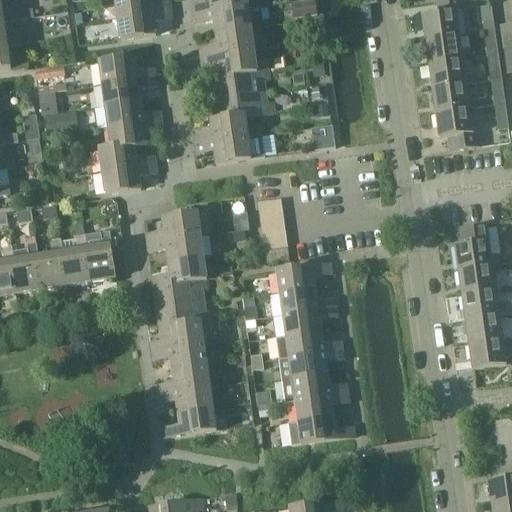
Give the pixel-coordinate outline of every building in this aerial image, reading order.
[(0,0),(0,22),(4,22),(4,24),(30,20),(29,12),(17,13),(4,15),(2,0),(0,0)] [(114,0),(117,20),(171,13),(169,4),(152,6),(150,0),(114,0)] [(210,0),(211,6),(193,8),(195,18),(248,10),(246,0),(210,0)] [(438,14),(422,16),(426,41),(459,36),(456,12),(464,11),(462,0),(461,0),(436,3),(438,14)] [(316,1),(291,5),(293,21),(318,17),(316,1)] [(491,7),(481,9),(483,24),(493,22),(491,7)] [(248,10),(195,18),(196,25),(213,23),(215,35),(251,30),(248,10)] [(171,13),(117,20),(121,42),(150,37),(156,36),(154,24),(172,21),(171,13)] [(4,22),(0,22),(0,47),(7,46),(8,49),(34,45),(33,36),(7,40),(4,24),(4,22)] [(511,28),(511,25),(500,26),(503,51),(511,49),(511,28)] [(217,48),(199,51),(201,60),(254,52),(251,30),(215,35),(217,48)] [(495,31),(484,33),(487,49),(497,48),(495,31)] [(459,36),(426,41),(429,65),(462,61),(459,36)] [(7,46),(0,47),(0,73),(10,72),(10,73),(26,71),(25,62),(10,65),(8,49),(7,46)] [(511,49),(503,51),(507,74),(511,73),(511,49)] [(254,52),(201,60),(202,68),(213,66),(215,80),(268,72),(267,63),(256,65),(254,52)] [(498,56),(488,57),(490,74),(500,72),(498,56)] [(99,65),(102,87),(155,80),(154,71),(137,73),(135,60),(99,65)] [(462,61),(429,65),(432,90),(466,86),(473,84),(472,75),(464,76),(462,61)] [(324,66),(313,67),(314,79),(326,77),(324,66)] [(63,70),(36,74),(37,81),(64,78),(63,70)] [(268,72),(215,80),(218,101),(267,94),(265,82),(269,81),(268,72)] [(139,91),(157,88),(155,80),(102,87),(106,108),(141,103),(139,91)] [(502,81),(492,82),(494,99),(504,97),(502,81)] [(64,85),(38,89),(39,97),(66,93),(64,85)] [(466,86),(432,90),(436,115),(477,109),(476,101),(468,102),(466,86)] [(33,103),(32,90),(20,91),(22,105),(33,103)] [(267,94),(218,101),(221,121),(221,122),(245,118),(245,119),(275,115),(276,115),(274,105),(273,105),(269,105),(267,94)] [(106,108),(109,130),(161,122),(160,114),(143,116),(141,103),(106,108)] [(509,131),(505,105),(495,107),(499,132),(509,131)] [(328,108),(317,109),(319,120),(329,119),(328,108)] [(477,109),(436,115),(439,141),(448,140),(450,153),(483,149),(479,126),(477,111),(477,109)] [(0,122),(10,121),(9,112),(0,112),(0,122)] [(39,114),(26,115),(28,139),(41,138),(39,114)] [(63,117),(46,119),(48,137),(65,135),(63,117)] [(211,137),(194,139),(195,147),(248,140),(245,119),(245,118),(221,122),(221,121),(209,122),(211,137)] [(145,133),(151,133),(163,131),(161,122),(109,130),(111,147),(98,149),(99,153),(135,148),(147,146),(145,133)] [(332,130),(314,133),(317,153),(324,152),(328,152),(335,151),(332,130)] [(0,138),(0,147),(18,145),(17,136),(0,138)] [(248,140),(195,147),(197,156),(214,154),(216,167),(251,162),(264,160),(261,138),(248,140)] [(39,144),(29,145),(31,158),(41,157),(40,152),(40,151),(39,144)] [(99,153),(102,175),(156,167),(154,159),(137,161),(135,148),(99,153)] [(14,161),(6,162),(0,163),(0,172),(15,170),(14,161)] [(106,197),(115,196),(141,192),(139,179),(157,176),(156,167),(102,175),(106,197)] [(0,187),(0,197),(10,196),(9,186),(0,187)] [(282,201),(259,204),(261,216),(283,213),(282,201)] [(221,204),(208,206),(209,217),(222,216),(221,204)] [(55,209),(41,211),(43,223),(57,220),(55,209)] [(30,213),(16,215),(18,226),(32,224),(30,213)] [(261,216),(262,228),(285,225),(283,213),(261,216)] [(164,235),(146,237),(147,246),(201,238),(198,216),(185,218),(162,221),(164,235)] [(76,242),(61,245),(63,256),(61,256),(67,289),(92,285),(86,252),(88,251),(86,237),(84,237),(82,225),(74,226),(76,242)] [(264,240),(287,236),(285,225),(262,228),(264,240)] [(456,250),(452,250),(454,261),(457,261),(459,273),(493,268),(499,268),(497,257),(492,258),(489,242),(487,227),(461,230),(464,246),(455,247),(456,250)] [(110,234),(100,235),(86,237),(88,251),(86,252),(92,285),(116,281),(111,249),(112,249),(110,234)] [(244,235),(235,236),(236,244),(245,243),(244,235)] [(264,240),(266,252),(288,249),(287,236),(264,240)] [(201,238),(147,246),(149,254),(167,252),(168,264),(204,259),(201,238)] [(42,292),(67,289),(61,256),(63,256),(61,245),(61,241),(51,242),(53,257),(38,259),(37,259),(42,292)] [(12,252),(14,264),(13,264),(18,296),(42,292),(37,259),(38,259),(36,245),(27,246),(28,250),(12,252)] [(3,250),(5,265),(0,266),(0,298),(18,296),(13,264),(14,264),(12,252),(12,249),(3,250)] [(290,262),(288,249),(266,252),(267,265),(290,262)] [(170,277),(152,280),(154,288),(207,281),(204,259),(168,264),(170,277)] [(277,273),(278,275),(280,295),(316,290),(314,279),(332,276),(330,266),(277,273)] [(493,268),(459,273),(462,297),(497,292),(493,270),(493,268)] [(207,281),(154,288),(154,290),(157,309),(199,303),(205,302),(203,291),(209,290),(207,281)] [(318,304),(316,290),(280,295),(284,317),(337,310),(336,302),(318,304)] [(497,292),(462,297),(466,322),(500,317),(511,315),(511,303),(498,306),(497,292)] [(199,303),(157,309),(160,331),(213,323),(212,315),(207,315),(205,302),(199,303)] [(284,317),(286,338),(322,333),(320,322),(338,319),(337,310),(284,317)] [(245,312),(246,322),(258,321),(256,311),(245,312)] [(500,317),(466,322),(469,346),(503,341),(500,317)] [(161,343),(150,345),(152,354),(205,346),(203,334),(224,331),(223,322),(213,323),(160,331),(161,343)] [(341,344),(324,346),(322,333),(286,338),(275,340),(278,361),(343,352),(341,344)] [(503,341),(469,346),(473,371),(507,366),(503,341)] [(205,346),(152,354),(153,363),(170,360),(172,373),(208,368),(205,346)] [(278,361),(281,383),(328,376),(326,365),(344,362),(343,352),(278,361)] [(244,357),(235,359),(236,364),(237,370),(245,368),(245,363),(244,357)] [(251,365),(252,373),(263,372),(262,364),(251,365)] [(174,385),(156,388),(157,397),(211,389),(208,368),(172,373),(174,385)] [(281,383),(284,406),(296,405),(295,403),(348,395),(347,387),(330,390),(328,376),(281,383)] [(211,389),(157,397),(158,405),(176,402),(178,415),(214,410),(211,389)] [(296,405),(298,424),(334,419),(332,407),(349,405),(348,395),(295,403),(296,405)] [(269,397),(256,399),(257,407),(271,406),(269,397)] [(274,418),(273,408),(259,409),(261,420),(274,418)] [(180,428),(162,431),(163,440),(217,432),(214,410),(178,415),(180,428)] [(353,430),(336,432),(334,419),(298,424),(288,426),(291,448),(301,446),(354,439),(353,430)] [(511,479),(488,483),(492,508),(511,504),(511,479)] [(147,506),(148,510),(147,511),(191,511),(204,509),(202,498),(147,506)] [(226,511),(234,511),(237,511),(235,498),(224,499),(226,511)] [(344,511),(343,503),(290,510),(289,511),(344,511)]
